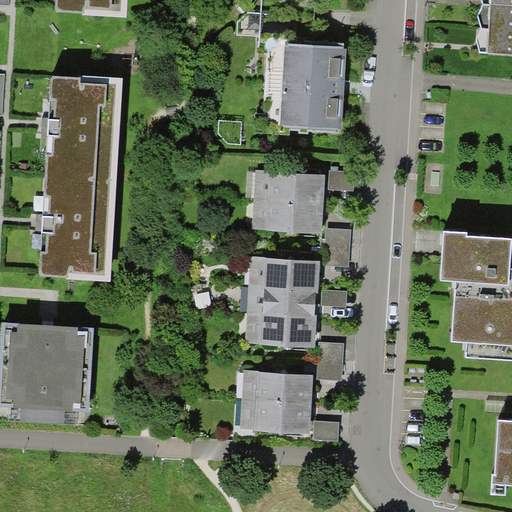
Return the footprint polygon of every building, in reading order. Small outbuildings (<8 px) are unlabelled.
[(60,0),(60,11),(128,15),(129,0),(60,0)] [(511,28),(511,4),(486,3),(481,15),(485,27),(511,28)] [(511,53),(511,28),(485,27),(479,39),(484,52),(511,53)] [(343,128),(348,48),(287,45),(283,124),(343,128)] [(48,176),(119,180),(125,80),(53,76),(48,176)] [(258,171),(257,200),(325,204),(327,175),(304,174),(299,168),(293,173),(258,171)] [(48,176),(42,275),(113,280),(119,180),(48,176)] [(300,231),(323,232),(325,204),(257,200),(255,229),(289,230),(294,236),(300,231)] [(470,231),(447,229),(443,278),(458,279),(457,293),(511,296),(511,236),(470,234),(470,231)] [(254,257),(253,284),(319,288),(321,261),(297,259),(293,255),(288,259),(254,257)] [(253,284),(251,311),(318,315),(319,288),(253,284)] [(511,296),(457,293),(454,339),(468,340),(467,354),(511,356),(511,296)] [(294,341),(316,342),(318,315),(251,311),(250,338),(283,340),(288,346),(294,341)] [(0,394),(0,401),(91,407),(96,325),(5,319),(0,394)] [(313,400),(315,372),(291,371),(287,366),(282,370),(247,368),(245,396),(313,400)] [(312,429),(313,400),(245,396),(244,425),(278,427),(282,431),(286,427),(312,429)] [(511,417),(504,417),(500,479),(511,479),(511,417)]
